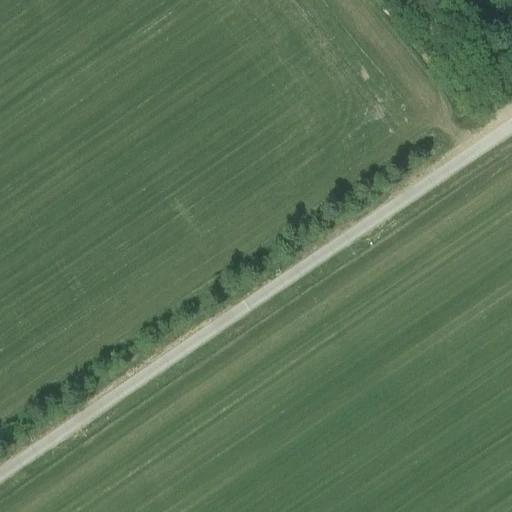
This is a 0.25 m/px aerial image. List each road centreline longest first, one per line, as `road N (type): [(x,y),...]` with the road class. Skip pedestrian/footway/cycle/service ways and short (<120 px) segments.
road 1 (unclassified): [(511,130),(0,480)]
road 2 (track): [(410,0),(511,127)]
